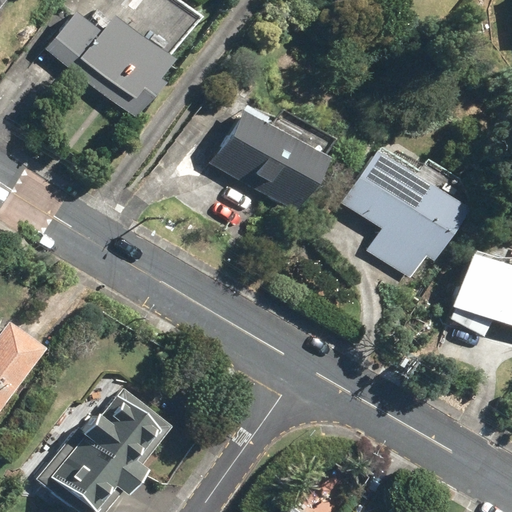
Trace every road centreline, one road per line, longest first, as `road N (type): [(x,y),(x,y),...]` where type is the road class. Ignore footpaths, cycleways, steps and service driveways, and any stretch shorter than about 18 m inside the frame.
road 1 (residential): [(304,365),(0,182)]
road 2 (residential): [(511,486),(304,365)]
road 3 (residential): [(304,365),(196,511)]
